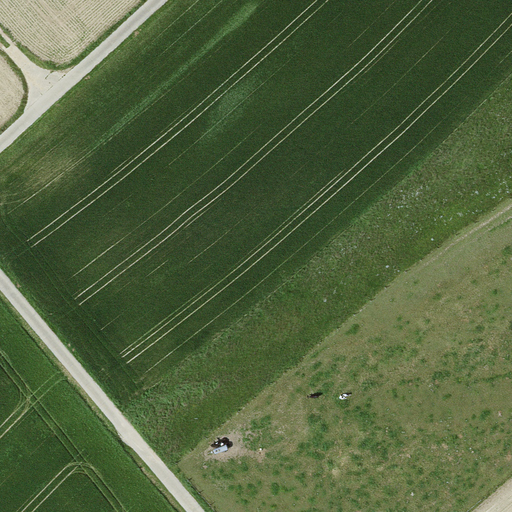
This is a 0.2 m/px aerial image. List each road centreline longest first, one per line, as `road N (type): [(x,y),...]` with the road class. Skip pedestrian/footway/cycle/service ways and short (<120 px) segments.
road 1 (track): [(0,278),(196,511)]
road 2 (track): [(0,145),(158,0)]
